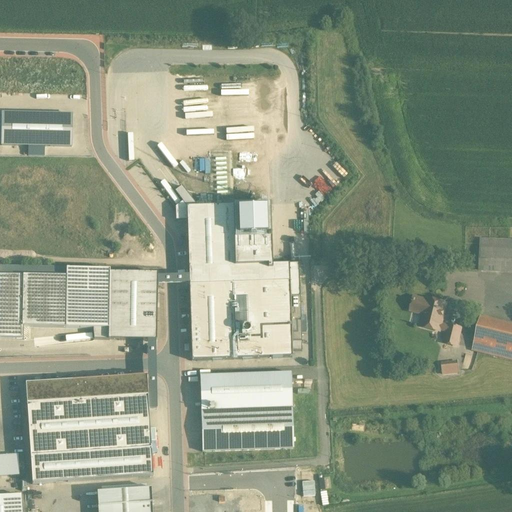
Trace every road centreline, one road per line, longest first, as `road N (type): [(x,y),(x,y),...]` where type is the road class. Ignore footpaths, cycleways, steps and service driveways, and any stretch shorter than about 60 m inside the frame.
road 1 (unknown): [(108,165),(130,66),(160,54),(277,55),(294,78),(296,122),(278,220)]
road 2 (residential): [(169,266),(165,238),(100,152),(90,61),(67,46),(0,45)]
road 3 (residential): [(0,372),(171,366)]
road 4 (residential): [(171,366),(178,511)]
